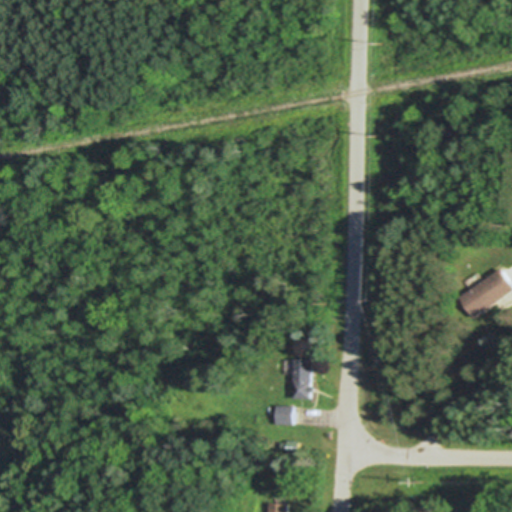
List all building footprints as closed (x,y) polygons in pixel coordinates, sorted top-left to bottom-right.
[(511,273),(511,293),(480,316),(466,296),(508,268),(511,273)] [(318,358),(318,386),(321,386),(321,391),(317,391),(317,398),(300,398),(299,358),(318,358)] [(301,404),(300,424),(282,423),(283,404),(301,404)] [(305,439),(304,453),(292,452),(293,448),(286,448),(286,441),(293,441),(293,439),(305,439)] [(294,503),(293,511),(273,511),(274,502),(294,503)]
